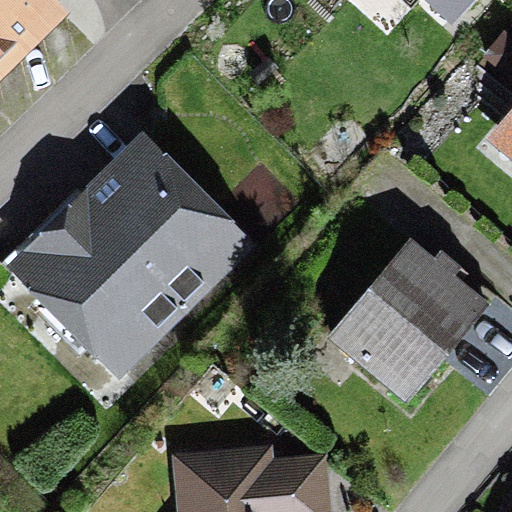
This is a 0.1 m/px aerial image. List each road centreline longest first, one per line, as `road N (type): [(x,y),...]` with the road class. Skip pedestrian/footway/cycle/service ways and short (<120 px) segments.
road 1 (residential): [(0,171),(175,0)]
road 2 (residential): [(511,404),(419,511)]
